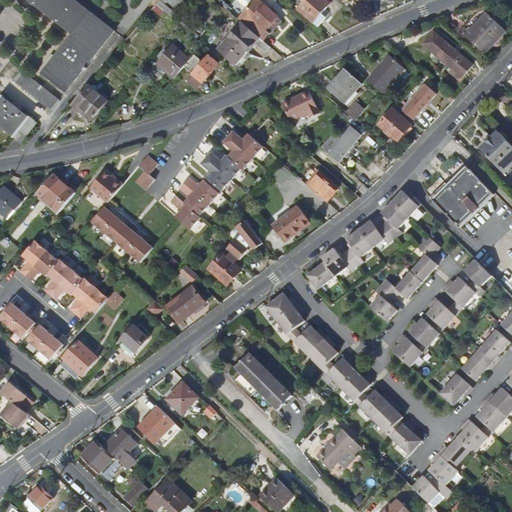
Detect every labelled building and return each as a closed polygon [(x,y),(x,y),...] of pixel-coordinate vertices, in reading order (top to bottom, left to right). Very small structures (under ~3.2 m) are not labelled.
[(26,0),(72,36),(55,58),(42,74),(41,75),(65,93),(114,32),(102,22),(97,28),(62,0),(26,0)] [(62,0),(97,28),(102,22),(74,0),(62,0)] [(257,0),(239,20),(264,42),(282,22),(278,18),(257,0)] [(331,4),(325,0),(307,0),(298,11),(319,29),(327,19),(322,14),(331,4)] [(160,14),(163,10),(156,4),(153,8),(160,14)] [(505,33),(485,16),(466,37),(485,54),(505,33)] [(257,45),(241,30),(221,52),(237,67),(257,45)] [(434,33),(423,45),(451,69),(449,74),(460,83),(474,66),(434,33)] [(157,64),(175,79),(185,68),(191,61),(173,45),(157,64)] [(206,61),(197,53),(191,61),(185,68),(193,75),(188,82),(196,90),(219,64),(210,57),(206,61)] [(39,71),(42,74),(55,58),(51,55),(39,71)] [(386,97),(407,71),(390,57),(368,82),(383,94),(386,97)] [(13,80),(35,97),(43,87),(41,85),(21,70),(13,80)] [(363,86),(346,72),(329,91),(346,105),(363,86)] [(43,83),(41,85),(43,87),(35,97),(41,102),(50,109),(58,99),(49,93),(52,90),(43,83)] [(107,101),(89,85),(75,101),(87,112),(84,115),(91,121),(107,101)] [(409,108),(417,115),(435,94),(426,87),(409,108)] [(310,91),(283,105),(292,122),(309,114),(311,118),(321,113),(310,91)] [(0,122),(16,136),(30,118),(3,97),(0,100),(0,122)] [(72,105),(84,115),(87,112),(75,101),(72,105)] [(358,103),(348,115),(349,116),(358,123),(368,112),(358,103)] [(394,112),(382,127),(402,144),(414,129),(394,112)] [(31,116),(30,118),(16,136),(14,138),(15,138),(21,143),(37,122),(31,116)] [(500,169),(511,157),(511,145),(493,126),(487,132),(484,132),(481,134),(482,137),(475,143),(500,169)] [(343,142),(334,134),(321,148),(333,158),(340,165),(363,137),(354,129),(343,142)] [(262,134),(259,130),(252,138),(256,141),(262,134)] [(229,137),(254,159),(264,148),(256,141),(252,138),(248,135),(244,139),(242,139),(234,132),(229,137)] [(228,157),(241,169),(244,171),(254,159),(229,137),(224,143),(232,150),(232,153),(228,157)] [(241,169),(228,157),(226,155),(222,160),(220,160),(211,153),(206,158),(232,180),(241,169)] [(158,164),(148,155),(144,161),(154,169),(156,166),(158,164)] [(232,180),(206,158),(201,164),(210,171),(210,174),(206,179),(221,192),(232,180)] [(154,169),(144,161),(139,166),(145,171),(149,175),(152,172),(154,169)] [(440,176),(426,190),(453,218),(487,185),(465,162),(445,181),(440,176)] [(284,183),(294,173),(284,164),(274,174),(284,183)] [(91,188),(108,203),(124,184),(120,181),(117,178),(115,180),(105,171),(91,188)] [(155,180),(149,175),(145,171),(140,176),(151,185),(153,182),(155,180)] [(37,194),(60,213),(76,194),(54,174),(37,194)] [(151,185),(140,176),(136,182),(146,190),(148,187),(151,185)] [(317,176),(308,186),(332,207),(343,194),(323,176),(321,178),(317,176)] [(220,194),(204,181),(200,185),(197,185),(189,178),(184,183),(210,206),(220,194)] [(184,204),(200,217),(210,206),(184,183),(179,189),(187,196),(188,200),(184,204)] [(21,203),(3,187),(0,191),(0,213),(7,220),(21,203)] [(423,205),(407,188),(404,191),(421,207),(423,205)] [(421,207),(404,191),(400,195),(393,202),(410,218),(419,209),(421,207)] [(184,204),(176,196),(171,202),(179,210),(180,212),(176,217),(191,230),(201,219),(200,217),(184,204)] [(410,218),(393,202),(387,209),(383,214),(391,222),(386,227),(396,239),(404,233),(400,229),(410,218)] [(113,214),(105,207),(92,222),(105,233),(117,218),(113,214)] [(311,223),(299,207),(273,226),(285,242),(311,223)] [(124,223),(117,218),(105,233),(116,243),(129,228),(124,223)] [(257,249),(264,244),(259,237),(246,220),(237,228),(242,235),(238,240),(237,239),(228,249),(241,260),(250,250),(249,249),(253,244),(257,249)] [(396,239),(386,227),(380,231),(372,221),(366,226),(360,230),(374,249),(386,240),(389,245),(396,239)] [(135,232),(129,228),(116,243),(128,253),(141,238),(135,232)] [(374,249),(360,230),(351,237),(348,240),(356,250),(350,255),(359,267),(366,263),(362,258),(374,249)] [(428,235),(423,241),(435,251),(440,246),(431,238),(428,235)] [(144,241),(141,238),(128,253),(141,264),(154,249),(144,241)] [(33,245),(26,253),(23,256),(28,260),(28,263),(20,272),(26,276),(47,251),(36,241),(33,245)] [(428,255),(413,272),(424,282),(432,274),(440,265),(430,257),(435,251),(423,241),(418,246),(428,255)] [(359,267),(350,255),(344,260),(336,249),(328,255),(323,259),(327,263),(337,277),(349,268),(353,272),(359,267)] [(59,261),(47,251),(26,276),(30,280),(32,281),(39,273),(42,273),(47,277),(48,275),(59,261)] [(242,270),(223,255),(211,269),(230,285),(242,270)] [(72,270),(60,260),(59,261),(48,275),(52,279),(52,282),(45,291),(46,291),(51,295),(72,270)] [(493,275),(476,260),(470,267),(466,271),(475,280),(470,286),(478,293),(482,296),(487,291),(482,287),(493,275)] [(337,277),(327,263),(309,276),(315,284),(311,287),(316,293),(320,290),(337,277)] [(84,280),(72,270),(51,295),(56,300),(63,292),(66,291),(71,295),(73,294),(84,280)] [(194,279),(183,270),(180,273),(191,282),(194,279)] [(388,280),(383,286),(395,297),(400,291),(409,300),(415,293),(424,282),(413,272),(398,289),(388,280)] [(511,278),(511,280),(506,275),(499,282),(507,290),(511,295),(511,294),(511,278)] [(478,293),(470,286),(461,277),(456,283),(453,286),(450,283),(445,289),(458,301),(465,307),(478,293)] [(97,289),(85,279),(84,280),(73,294),(77,298),(77,301),(70,309),(71,310),(75,314),(97,289)] [(175,287),(171,283),(162,293),(169,299),(173,294),(171,292),(175,287)] [(395,297),(383,286),(378,292),(382,296),(372,307),(389,322),(395,316),(399,311),(390,302),(395,297)] [(206,304),(194,288),(169,307),(180,323),(206,304)] [(109,299),(97,289),(75,314),(81,319),(88,310),(91,310),(96,314),(106,303),(109,299)] [(109,299),(106,303),(113,310),(122,300),(115,293),(109,299)] [(288,296),(286,293),(267,306),(278,320),(300,304),(295,298),(291,301),(288,296)] [(458,316),(450,309),(437,298),(432,304),(436,307),(432,311),(429,314),(438,322),(446,329),(458,316)] [(465,307),(458,301),(454,305),(461,312),(465,307)] [(163,309),(155,302),(147,310),(156,317),(163,309)] [(0,318),(12,329),(24,314),(13,304),(0,318)] [(304,310),(300,304),(278,320),(289,334),(297,328),(307,321),(304,317),(301,313),(304,310)] [(461,312),(454,305),(450,309),(458,316),(461,312)] [(36,324),(24,314),(12,329),(23,339),(36,324)] [(511,314),(503,324),(511,332),(511,314)] [(442,334),(434,326),(425,318),(420,324),(417,327),(414,324),(409,330),(421,341),(429,348),(442,334)] [(446,329),(438,322),(434,326),(442,334),(446,329)] [(150,339),(134,325),(121,339),(138,353),(150,339)] [(315,328),(312,325),(303,334),(296,342),(310,356),(329,336),(323,331),(320,334),(315,328)] [(52,335),(41,326),(28,341),(40,350),(52,335)] [(300,331),(297,328),(289,334),(293,339),(300,331)] [(511,342),(511,341),(499,330),(481,349),(495,361),(504,352),(511,342)] [(296,342),(303,334),(300,331),(293,339),(296,342)] [(64,346),(52,335),(40,350),(52,361),(64,346)] [(425,352),(417,345),(405,335),(400,341),(403,343),(399,347),(395,352),(412,367),(425,352)] [(340,353),(332,345),(334,342),(332,339),(329,336),(310,356),(323,369),(331,362),(340,353)] [(429,348),(421,341),(417,345),(425,352),(429,348)] [(98,359),(79,342),(64,359),(65,361),(81,374),(83,376),(98,359)] [(495,361),(481,349),(464,369),(478,381),(486,372),(495,361)] [(276,406),(289,393),(247,352),(234,365),(276,406)] [(353,366),(350,364),(353,361),(347,355),(336,367),(328,374),(342,388),(358,372),(353,366)] [(81,374),(65,361),(61,365),(77,379),(81,374)] [(331,362),(323,369),(326,372),(333,364),(331,362)] [(336,367),(333,364),(326,372),(328,374),(336,367)] [(361,374),(358,372),(342,388),(355,402),(363,394),(375,383),(369,377),(366,380),(361,374)] [(473,386),(460,374),(442,394),(456,406),(464,396),(473,386)] [(183,382),(166,399),(182,414),(199,397),(183,382)] [(10,383),(2,393),(13,402),(27,414),(36,403),(10,383)] [(493,394),(487,399),(508,418),(511,412),(511,395),(504,388),(499,392),(496,396),(493,394)] [(380,394),(377,390),(368,399),(360,407),(374,420),(393,401),(388,396),(385,399),(380,394)] [(365,397),(363,394),(355,402),(358,404),(365,397)] [(368,399),(365,397),(358,404),(360,407),(368,399)] [(508,418),(487,399),(482,405),(485,408),(480,413),(477,417),(487,425),(495,432),(508,418)] [(400,414),(396,410),(399,407),(393,401),(374,420),(388,434),(400,421),(404,418),(400,414)] [(18,429),(29,415),(27,414),(13,402),(2,416),(18,429)] [(212,417),(218,412),(210,404),(205,410),(212,417)] [(159,446),(178,426),(161,410),(142,429),(159,446)] [(473,449),(477,452),(490,437),(482,430),(470,419),(464,425),(467,428),(463,433),(459,437),(473,449)] [(404,424),(400,421),(388,434),(391,438),(404,424)] [(413,433),(404,424),(391,438),(411,455),(423,442),(413,433)] [(495,432),(487,425),(484,428),(492,435),(495,432)] [(492,435),(484,428),(482,430),(490,437),(492,435)] [(122,429),(105,447),(121,462),(138,444),(122,429)] [(359,448),(341,430),(314,457),(328,471),(348,451),(352,456),(359,448)] [(473,449),(459,437),(450,448),(442,456),(456,469),(473,449)] [(81,456),(100,473),(111,461),(115,457),(97,440),(81,456)] [(438,480),(446,487),(459,472),(456,469),(442,456),(439,454),(434,460),(436,462),(432,467),(429,471),(438,480)] [(113,464),(111,461),(100,473),(103,475),(113,464)] [(413,488),(429,504),(440,493),(444,497),(450,491),(446,487),(438,480),(433,485),(424,477),(418,483),(413,488)] [(185,511),(188,509),(195,501),(171,479),(148,502),(158,511),(167,503),(177,511),(185,511)] [(276,479),(259,497),(274,511),(277,511),(293,496),(276,479)] [(128,500),(134,506),(150,490),(139,480),(134,485),(138,489),(128,500)] [(124,496),(128,500),(138,489),(134,485),(124,496)] [(40,486),(29,497),(42,509),(53,497),(40,486)] [(444,497),(447,500),(453,493),(450,491),(444,497)] [(429,504),(434,509),(445,498),(444,497),(440,493),(429,504)] [(456,511),(470,497),(467,493),(462,498),(450,511),(449,511),(456,511)] [(406,511),(395,501),(389,508),(384,511),(382,511),(381,511),(380,511),(406,511)]
